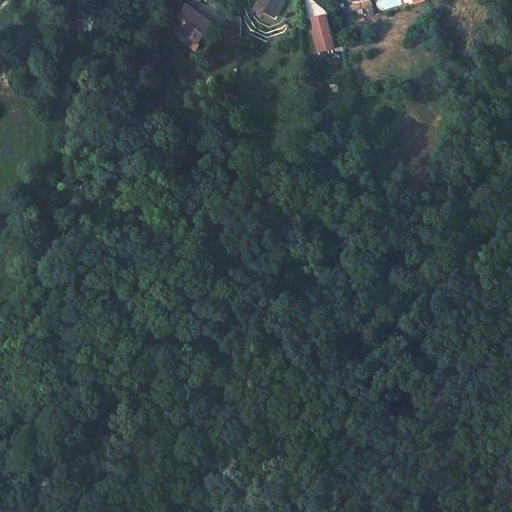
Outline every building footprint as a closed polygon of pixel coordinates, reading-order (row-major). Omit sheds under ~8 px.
[(263,0),(263,3),(264,3),(262,10),(267,11),(266,15),(280,19),(286,1),(286,0),(285,0),(263,0)] [(352,18),(375,12),(372,3),(349,10),(352,18)] [(171,26),(189,41),(185,45),(196,53),(199,48),(195,45),(202,36),(200,34),(206,26),(193,15),(196,12),(188,6),(171,26)] [(336,47),(329,13),(314,15),(316,29),(314,30),(318,50),(336,47)] [(228,33),(241,33),(241,16),(228,15),(228,33)] [(148,70),(150,60),(137,59),(136,69),(148,70)]
